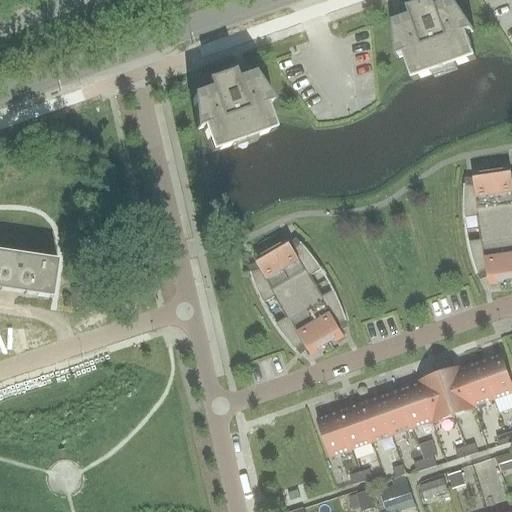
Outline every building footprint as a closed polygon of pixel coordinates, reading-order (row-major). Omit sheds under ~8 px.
[(468,34),(473,32),(475,31),(455,2),(438,8),(435,0),(432,1),(433,2),(412,9),(412,8),(409,9),(411,17),(394,24),(397,59),(399,59),(399,58),(405,56),(413,81),(433,74),(431,67),(442,63),(442,64),(444,64),(443,63),(454,59),(457,66),(477,59),(468,34)] [(267,105),(272,104),(274,103),(254,74),(237,80),(234,72),(231,73),(232,74),(211,81),(210,80),(208,81),(210,89),(193,95),(196,130),(198,130),(203,128),(212,153),(232,146),(230,139),(241,135),(241,136),(243,136),(242,135),(253,131),(256,138),(276,130),(267,105)] [(511,175),(511,167),(503,168),(503,170),(482,173),(481,171),(473,172),(475,186),(465,185),(464,193),(464,201),(464,205),(464,213),(465,213),(465,219),(478,217),(481,241),(469,243),(470,248),(469,248),(471,253),(472,257),(474,266),(478,275),(488,271),(490,285),(498,284),(497,282),(511,279),(511,175)] [(339,300),(337,296),(334,291),(323,297),(311,276),(322,270),(319,266),(319,265),(314,258),(311,254),(308,251),(302,244),(294,251),(287,239),(280,243),(281,245),(262,256),(261,254),(254,258),(261,270),(251,273),(254,282),(257,291),(261,299),(262,299),(264,304),(275,298),(287,319),(276,325),(279,329),(279,330),(282,333),(287,341),(290,344),(297,351),(304,344),(311,356),(319,352),(317,350),(336,339),(337,341),(344,337),(337,325),(347,322),(346,317),(343,309),(339,300)] [(0,290),(52,298),(57,262),(0,253),(0,290)] [(511,394),(511,382),(502,355),(482,363),(495,401),(511,394)] [(495,401),(482,363),(462,370),(475,408),(495,401)] [(475,408),(462,370),(461,368),(440,375),(455,417),(476,410),(475,408)] [(455,417),(440,375),(419,383),(420,385),(433,423),(434,425),(455,417)] [(433,423),(420,385),(399,392),(413,430),(433,423)] [(413,430),(399,392),(379,399),(392,437),(413,430)] [(392,437),(379,399),(359,406),(372,444),(392,437)] [(372,444),(359,406),(338,414),(352,451),(372,444)] [(352,451),(338,414),(318,421),(331,459),(352,451)] [(510,444),(507,435),(497,438),(500,447),(510,444)] [(479,454),(475,444),(466,448),(469,457),(479,454)] [(469,457),(466,448),(456,451),(459,460),(469,457)] [(511,454),(511,452),(497,457),(501,472),(511,468),(511,454)] [(437,467),(434,457),(424,461),(427,470),(437,467)] [(427,470),(424,461),(414,464),(417,473),(427,470)] [(404,466),(393,469),(396,479),(407,476),(404,466)] [(373,480),(370,470),(360,473),(363,483),(373,480)] [(460,472),(448,476),(452,487),(464,483),(460,472)] [(363,483),(360,473),(350,477),(353,486),(363,483)] [(419,487),(423,500),(447,492),(443,479),(419,487)] [(358,498),(363,511),(368,511),(375,510),(370,494),(358,498)] [(401,511),(415,507),(411,496),(384,505),(386,511),(401,511)] [(311,507),(312,511),(322,511),(325,511),(323,503),(311,507)]
